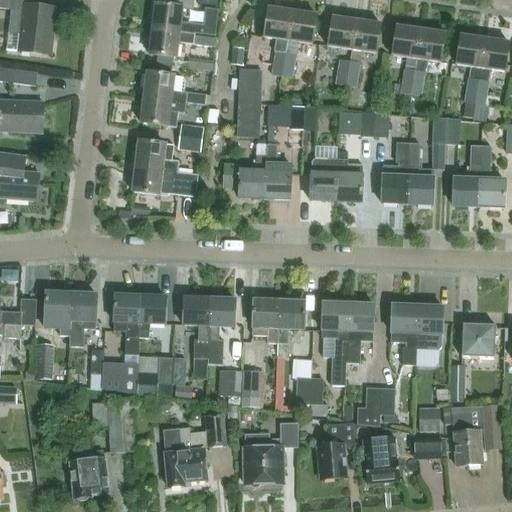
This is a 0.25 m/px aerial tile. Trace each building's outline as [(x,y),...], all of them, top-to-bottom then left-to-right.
[(50,57),(55,9),(28,6),(28,0),(0,0),(0,9),(9,11),(4,52),(50,57)] [(180,24),(182,10),(190,11),(190,0),(166,0),(166,7),(156,6),(152,31),(194,36),(194,35),(200,36),(201,27),(180,24)] [(216,11),(203,10),(201,27),(200,36),(213,37),(216,11)] [(288,43),(292,13),(268,10),(264,39),(275,41),(269,77),(280,78),(286,42),(288,43)] [(312,46),(316,17),(292,13),(288,43),(286,42),(280,78),(291,80),(297,44),(312,46)] [(352,52),(356,22),(332,19),(328,48),(349,51),(352,52)] [(376,55),(381,26),(356,22),(352,52),(349,51),(347,63),(344,88),(354,89),(360,53),(376,55)] [(416,61),(421,32),(396,28),(392,58),(403,59),(399,96),(409,97),(414,61),(416,61)] [(194,37),(194,36),(152,31),(149,56),(157,57),(156,66),(171,68),(172,59),(176,60),(178,44),(213,49),(215,39),(194,37)] [(440,65),(445,35),(421,32),(416,61),(414,61),(409,97),(419,99),(424,62),(440,65)] [(481,70),(485,41),(460,37),(457,67),(467,68),(462,105),(473,106),(478,70),(481,70)] [(505,74),(509,44),(485,41),(481,70),(478,70),(473,106),(483,108),(488,71),(505,74)] [(233,49),(230,66),(242,67),(244,50),(233,49)] [(344,88),(347,63),(337,62),(333,86),(344,88)] [(212,73),(213,66),(187,63),(186,70),(212,73)] [(170,77),(171,68),(156,66),(155,75),(147,74),(144,100),(185,105),(186,105),(203,107),(204,97),(183,94),(185,83),(181,79),(173,78),(173,77),(170,77)] [(0,82),(35,88),(37,75),(0,69),(0,82)] [(239,83),(261,84),(261,72),(240,71),(239,83)] [(260,95),(261,84),(239,83),(239,94),(260,95)] [(260,106),(260,95),(239,94),(238,105),(260,106)] [(292,96),(292,108),(303,109),(304,96),(292,96)] [(184,115),(185,105),(144,100),(141,125),(167,128),(169,113),(184,115)] [(0,133),(42,135),(44,105),(0,102),(0,133)] [(259,117),(260,106),(238,105),(238,117),(259,117)] [(303,132),(303,109),(292,108),(271,107),(271,116),(289,117),(288,132),(303,132)] [(303,109),(303,132),(314,133),(315,109),(303,109)] [(374,140),(374,115),(358,115),(357,139),(374,140)] [(374,115),(374,140),(386,140),(387,116),(374,115)] [(238,117),(237,128),(259,129),(259,117),(238,117)] [(431,121),(430,146),(443,147),(445,147),(446,121),(431,121)] [(446,121),(445,147),(457,147),(458,122),(446,121)] [(177,139),(200,142),(202,129),(179,126),(177,139)] [(259,140),(259,129),(237,128),(237,139),(259,140)] [(198,154),(200,142),(177,139),(176,151),(198,154)] [(135,168),(177,174),(178,163),(172,163),(173,147),(139,143),(135,168)] [(351,155),(351,144),(339,144),(339,155),(351,155)] [(407,206),(409,146),(396,145),(396,164),(398,164),(398,168),(383,168),(381,205),(407,206)] [(266,147),(256,146),(256,158),(255,174),(241,173),(241,169),(225,168),(224,188),(239,189),(238,200),(264,201),(266,147)] [(409,146),(407,206),(432,207),(434,180),(434,172),(429,172),(418,171),(419,146),(409,146)] [(291,168),(276,167),(277,147),(266,147),(264,201),(290,202),(291,168)] [(478,209),(481,148),(470,148),(469,182),(454,181),(452,208),(478,209)] [(489,182),(490,167),(491,148),(481,148),(478,209),(504,209),(505,183),(489,182)] [(39,175),(24,174),(25,158),(0,154),(0,200),(37,203),(39,175)] [(337,161),(327,161),(314,160),(311,163),(310,202),(336,203),(337,161)] [(347,167),(347,162),(337,161),(336,203),(361,204),(363,167),(347,167)] [(177,175),(177,174),(135,168),(132,194),(168,198),(168,196),(195,199),(197,177),(177,175)] [(149,209),(131,207),(130,217),(148,219),(149,209)] [(70,338),(71,296),(45,295),(44,322),(45,322),(44,330),(60,330),(59,338),(68,338),(70,338)] [(95,332),(97,297),(71,296),(70,338),(68,338),(67,349),(82,350),(82,331),(95,332)] [(139,341),(140,299),(115,298),(114,333),(129,333),(129,339),(126,339),(125,356),(139,357),(140,340),(139,341)] [(165,326),(166,300),(140,299),(139,341),(140,340),(149,341),(150,326),(165,326)] [(208,343),(209,301),(184,300),(183,327),(199,327),(198,342),(194,342),(193,361),(207,361),(208,343)] [(222,367),(223,342),(218,342),(219,328),(234,329),(235,302),(209,301),(208,343),(207,361),(207,366),(222,367)] [(0,326),(21,328),(21,327),(34,327),(36,302),(21,302),(21,315),(0,313),(0,326)] [(278,346),(279,304),(253,303),(252,338),(268,338),(267,345),(278,346)] [(304,331),(305,305),(279,304),(278,346),(288,346),(288,331),(304,331)] [(346,365),(348,306),(322,305),(321,340),(334,341),(334,360),(332,360),(331,388),(345,388),(346,365)] [(372,344),(374,307),(348,306),(346,365),(359,366),(360,348),(357,348),(357,343),(372,344)] [(416,351),(417,309),(392,308),(390,345),(406,345),(406,349),(400,349),(400,367),(414,367),(414,351),(416,351)] [(442,349),(442,336),(443,310),(417,309),(416,351),(439,352),(442,349)] [(20,341),(21,328),(0,326),(0,336),(4,337),(4,340),(20,341)] [(494,360),(495,328),(462,326),(461,359),(494,360)] [(52,346),(34,346),(32,380),(50,381),(52,346)] [(89,376),(89,377),(102,377),(103,377),(103,364),(104,352),(89,352),(88,376),(89,376)] [(172,387),(173,360),(157,360),(155,399),(169,399),(169,387),(172,387)] [(173,360),(172,387),(183,387),(184,361),(173,360)] [(103,377),(102,377),(101,391),(137,397),(138,365),(124,365),(103,364),(103,377)] [(464,368),(448,367),(447,404),(463,405),(464,368)] [(259,373),(240,372),(239,408),(257,409),(259,373)] [(240,373),(227,373),(226,398),(238,399),(240,373)] [(309,407),(310,380),(296,380),(295,406),(308,407),(309,407)] [(320,406),(321,381),(310,380),(309,407),(308,407),(308,418),(325,418),(325,406),(320,406)] [(190,388),(174,387),(172,402),(189,404),(190,388)] [(0,405),(15,406),(16,390),(0,389),(0,405)] [(379,417),(380,390),(364,390),(363,410),(355,410),(355,426),(378,429),(378,417),(379,417)] [(392,416),(393,390),(380,390),(379,417),(382,417),(382,424),(395,425),(395,417),(392,416)] [(131,455),(129,403),(90,405),(90,430),(107,430),(108,455),(131,455)] [(500,452),(497,406),(479,408),(482,453),(500,452)] [(438,434),(438,409),(417,410),(417,434),(438,434)] [(469,417),(452,418),(451,411),(441,411),(442,427),(453,426),(453,435),(456,468),(482,466),(480,433),(470,434),(469,417)] [(201,453),(201,449),(205,449),(205,450),(225,448),(222,417),(202,418),(203,434),(190,435),(189,430),(163,433),(165,456),(168,489),(184,488),(184,484),(206,482),(204,452),(201,453)] [(295,425),(284,425),(283,448),(295,448),(295,425)] [(346,479),(343,450),(353,449),(351,425),(325,427),(326,440),(317,441),(318,449),(317,449),(320,481),(346,479)] [(244,487),(283,486),(282,450),(280,450),(280,441),(269,442),(269,436),(245,437),(245,450),(243,451),(244,487)] [(439,460),(438,439),(412,440),(412,461),(439,460)] [(366,486),(400,483),(397,461),(395,440),(363,443),(365,464),(364,464),(366,486)] [(91,497),(108,495),(104,460),(103,452),(86,454),(87,462),(69,464),(74,500),(76,500),(80,503),(86,502),(88,499),(91,498),(91,497)]
